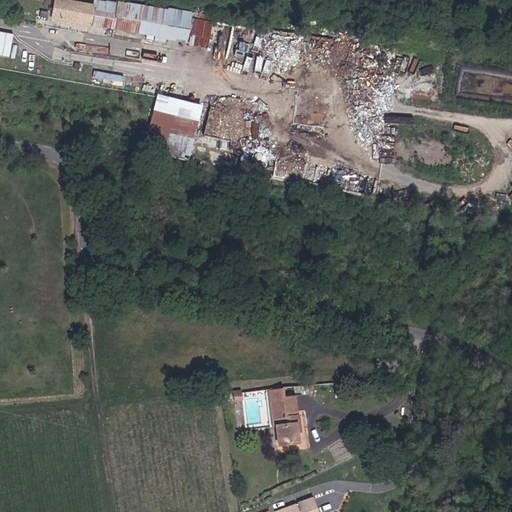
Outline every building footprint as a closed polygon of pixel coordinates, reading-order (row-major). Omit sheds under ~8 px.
[(54,0),(52,19),(92,26),(210,48),(215,24),(204,20),(206,16),(99,0),(94,0),(94,4),(68,0),(54,0)] [(14,34),(0,31),(0,54),(11,57),(14,34)] [(202,105),(161,95),(151,134),(193,144),(202,105)] [(370,196),(375,180),(318,165),(314,182),(370,196)] [(276,388),(263,390),(267,425),(270,424),(272,444),(291,442),(290,431),(290,423),(293,423),(292,415),(291,415),(289,395),(277,397),(276,388)]
